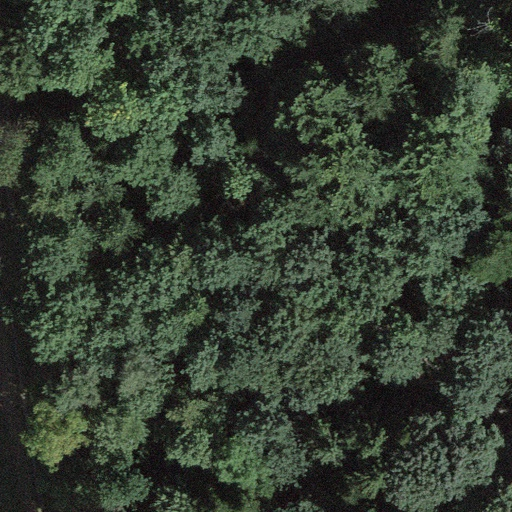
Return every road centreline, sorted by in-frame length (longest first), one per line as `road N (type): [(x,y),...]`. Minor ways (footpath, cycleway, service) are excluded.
road 1 (track): [(107,0),(209,170),(354,317),(511,422)]
road 2 (track): [(51,511),(0,180)]
